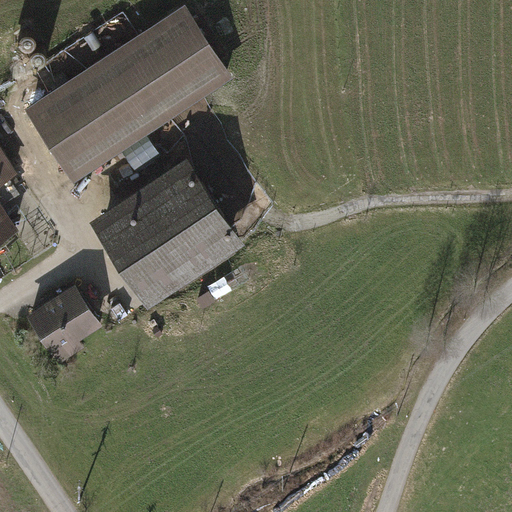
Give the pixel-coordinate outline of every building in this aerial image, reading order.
[(185,1),(27,107),(75,179),(189,103),(234,74),(185,1)] [(0,147),(0,240),(18,229),(0,200),(0,183),(16,174),(0,147)] [(187,156),(93,219),(151,305),(245,242),(187,156)] [(263,268),(246,278),(251,287),(268,277),(263,268)] [(75,283),(27,313),(54,355),(59,351),(64,360),(84,347),(79,339),(102,324),(75,283)]
